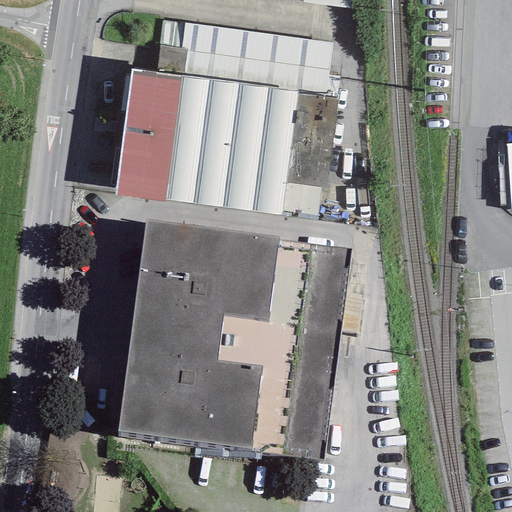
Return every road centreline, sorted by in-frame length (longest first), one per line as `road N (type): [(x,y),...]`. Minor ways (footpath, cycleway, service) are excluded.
road 1 (unknown): [(55,199),(311,240),(368,266),(379,293),(377,368),(355,511)]
road 2 (residential): [(75,30),(17,511)]
